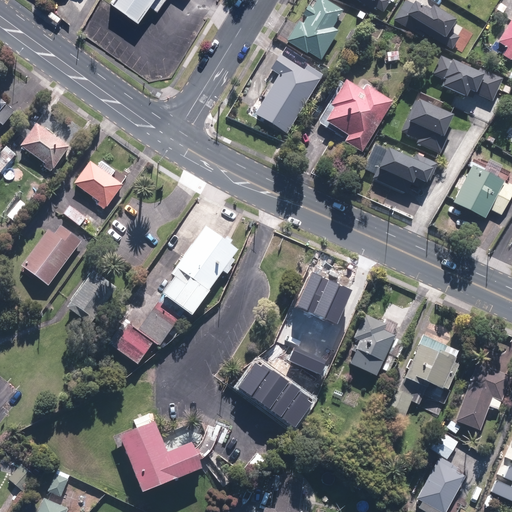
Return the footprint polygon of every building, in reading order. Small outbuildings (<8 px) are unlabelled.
[(109,0),(105,6),(133,26),(146,8),(155,14),(164,0),(180,0),(182,1),(182,0),(109,0)] [(296,23),(284,44),(305,56),(306,54),(320,63),(337,33),(332,30),(341,13),(318,0),(316,0),(310,10),(306,7),(300,17),(304,20),(301,25),(296,23)] [(349,0),(380,18),(389,2),(386,0),(349,0)] [(403,2),(391,22),(411,34),(413,30),(450,52),(458,39),(448,33),(453,25),(424,7),(421,12),(403,2)] [(511,16),(495,45),(504,50),(500,57),(508,62),(511,56),(511,16)] [(300,112),(321,77),(303,67),(300,72),(276,57),(267,72),(276,78),(264,98),(274,104),(272,108),(291,120),(298,110),(300,112)] [(490,105),(501,81),(477,71),(475,74),(438,58),(430,77),(441,82),(438,90),(462,101),(465,94),(490,105)] [(341,145),(360,156),(389,105),(362,89),(360,94),(341,84),(326,110),(329,112),(321,125),(345,139),(341,145)] [(0,126),(1,128),(14,113),(0,100),(0,126)] [(414,146),(439,156),(449,131),(445,129),(449,119),(412,103),(399,135),(415,142),(414,146)] [(67,149),(26,121),(10,143),(44,166),(42,169),(50,174),(67,149)] [(4,147),(0,152),(0,172),(15,156),(4,147)] [(382,151),(369,181),(406,197),(412,183),(426,189),(436,166),(412,156),(409,163),(382,151)] [(88,163),(71,186),(104,211),(121,187),(88,163)] [(470,164),(450,206),(482,221),(486,212),(500,218),(511,192),(511,185),(505,182),(507,178),(483,167),(481,170),(470,164)] [(67,207),(61,215),(79,229),(85,220),(67,207)] [(43,228),(16,262),(45,285),(81,241),(58,223),(50,234),(43,228)] [(122,323),(105,346),(135,368),(152,346),(156,349),(181,316),(186,320),(220,275),(224,278),(235,263),(231,259),(236,252),(204,228),(168,277),(171,279),(157,298),(159,299),(135,332),(122,323)] [(307,312),(323,278),(310,273),(295,307),(307,312)] [(88,275),(63,308),(91,330),(117,297),(88,275)] [(323,278),(307,312),(319,318),(335,284),(323,278)] [(335,284),(319,318),(332,324),(348,290),(335,284)] [(344,365),(371,378),(392,337),(384,334),(388,327),(362,314),(349,340),(355,343),(344,365)] [(389,388),(379,412),(400,421),(408,403),(416,406),(425,386),(444,394),(455,366),(451,364),(456,352),(418,336),(395,391),(389,388)] [(323,362),(293,348),(287,360),(318,374),(323,362)] [(270,368),(258,360),(239,388),(250,395),(270,368)] [(333,361),(323,379),(333,384),(343,367),(333,361)] [(474,364),(451,422),(476,432),(486,408),(495,412),(508,377),(474,364)] [(270,368),(250,395),(260,402),(280,375),(270,368)] [(280,375),(260,402),(271,410),(290,382),(280,375)] [(290,382),(271,410),(283,418),(302,390),(290,382)] [(315,399),(302,390),(283,418),(296,427),(315,399)] [(136,494),(200,467),(190,444),(163,455),(150,425),(114,439),(136,494)] [(438,431),(426,449),(444,460),(456,443),(438,431)] [(416,503),(412,510),(416,511),(442,511),(461,477),(451,471),(453,467),(435,458),(412,501),(416,503)] [(19,464),(6,479),(21,492),(34,477),(19,464)] [(55,471),(46,492),(59,498),(68,477),(55,471)] [(258,509),(257,511),(295,511),(300,479),(273,476),(268,510),(258,509)] [(492,492),(511,500),(511,487),(497,481),(492,492)] [(40,499),(34,511),(64,511),(65,510),(40,499)]
